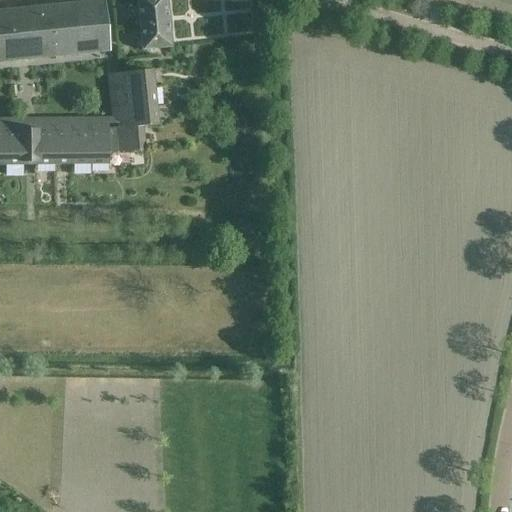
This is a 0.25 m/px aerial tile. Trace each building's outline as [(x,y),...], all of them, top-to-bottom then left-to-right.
[(164,0),(133,0),(136,25),(138,43),(139,51),(143,50),(169,48),(167,22),(164,0)] [(102,2),(0,11),(0,59),(106,50),(102,2)] [(113,74),(115,93),(155,89),(153,70),(113,74)] [(155,89),(115,93),(117,111),(156,107),(155,89)] [(156,107),(117,111),(118,130),(119,140),(129,139),(130,152),(145,150),(143,127),(158,125),(156,107)] [(90,125),(72,126),(72,164),(90,164),(90,125)] [(109,125),(90,125),(90,164),(109,164),(109,154),(130,152),(129,139),(119,140),(118,130),(109,131),(109,125)] [(24,126),(5,126),(5,165),(24,165),(35,165),(35,146),(24,146),(24,126)] [(35,126),(24,126),(24,146),(35,146),(35,165),(54,164),(54,126),(35,126)] [(72,126),(54,126),(54,164),(72,164),(72,126)]
